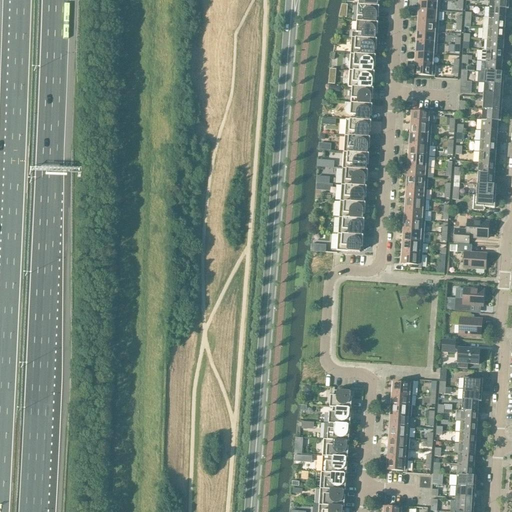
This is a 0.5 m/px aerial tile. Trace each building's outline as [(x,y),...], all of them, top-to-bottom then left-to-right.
[(439,12),(440,1),(426,0),(419,0),(419,10),(439,12)] [(509,9),(509,0),(489,0),(489,8),(509,9)] [(378,18),(379,7),(358,5),(357,22),(378,23),(376,23),(376,18),(378,18)] [(509,10),(509,9),(489,8),(489,19),(505,20),(506,10),(509,10)] [(439,23),(439,12),(419,10),(419,21),(439,23)] [(505,20),(489,19),(484,18),(483,29),(507,31),(507,30),(505,30),(505,20)] [(438,33),(439,23),(419,21),(418,32),(438,33)] [(377,35),(378,23),(357,22),(356,31),(352,31),(350,32),(350,33),(349,37),(352,38),(351,38),(377,40),(377,39),(375,39),(375,35),(377,35)] [(506,41),(507,31),(483,29),(482,40),(487,40),(506,41)] [(437,44),(438,33),(418,32),(417,43),(437,44)] [(376,51),(377,40),(351,38),(350,54),(376,56),(374,56),(374,51),(376,51)] [(506,52),(506,41),(487,40),(486,51),(506,52)] [(436,55),(437,44),(417,43),(416,53),(436,55)] [(506,52),(486,51),(482,51),(482,61),(502,63),(503,53),(505,53),(506,52)] [(436,55),(416,53),(415,64),(436,66),(436,65),(432,65),(433,55),(436,55)] [(375,68),(376,56),(350,54),(349,71),(375,72),(372,72),(373,67),(375,68)] [(502,73),(502,63),(482,61),(481,72),(485,72),(504,74),(504,73),(502,73)] [(435,77),(436,66),(415,64),(415,75),(435,77)] [(374,84),(375,72),(349,71),(348,87),(373,89),(373,88),(371,88),(372,84),(374,84)] [(504,74),(485,72),(484,83),(503,85),(504,74)] [(483,96),(502,98),(503,96),(503,95),(503,85),(484,83),(483,94),(483,96)] [(373,100),(373,89),(348,87),(352,88),(351,104),(372,105),(370,105),(370,100),(373,100)] [(482,109),(501,111),(502,100),(503,100),(502,99),(502,98),(483,96),(483,98),(482,99),(483,99),(482,109)] [(372,117),(372,105),(351,104),(350,115),(353,115),(353,120),(346,119),(346,120),(371,121),(369,121),(369,116),(372,117)] [(501,121),(501,111),(482,109),(482,120),(501,121)] [(411,124),(431,125),(431,124),(433,122),(434,120),(434,117),(432,116),(432,112),(428,112),(428,114),(412,112),(411,124)] [(370,133),(371,121),(346,120),(345,136),(370,138),(370,137),(368,137),(368,133),(370,133)] [(501,122),(501,121),(482,120),(481,131),(498,132),(498,122),(501,122)] [(431,136),(431,125),(411,124),(411,134),(431,136)] [(497,142),(498,132),(481,131),(480,142),(499,143),(499,142),(497,142)] [(430,147),(431,136),(411,134),(410,145),(430,147)] [(369,149),(370,138),(345,136),(343,152),(369,154),(367,154),(367,149),(369,149)] [(498,154),(499,143),(480,142),(479,152),(498,154)] [(429,157),(430,147),(410,145),(409,156),(429,157)] [(368,166),(369,154),(343,152),(342,169),(368,171),(368,170),(366,170),(366,166),(368,166)] [(498,165),(498,154),(479,152),(479,163),(498,165)] [(428,168),(429,157),(409,156),(408,167),(428,168)] [(498,165),(479,163),(478,174),(495,175),(495,165),(498,165)] [(428,179),(428,168),(408,167),(408,178),(428,179)] [(367,182),(368,171),(342,169),(341,185),(367,187),(364,186),(365,182),(367,182)] [(494,185),(495,175),(478,174),(477,185),(496,186),(497,185),(494,185)] [(427,190),(428,179),(408,178),(407,188),(427,190)] [(366,198),(367,187),(341,185),(340,201),(365,203),(366,203),(363,203),(364,198),(366,198)] [(496,187),(496,186),(477,185),(476,196),(495,197),(496,187)] [(426,201),(427,190),(407,188),(406,199),(426,201)] [(495,197),(476,196),(474,195),(473,210),(484,211),(484,208),(495,208),(495,197)] [(426,201),(406,199),(405,210),(425,211),(422,211),(422,201),(426,201)] [(365,215),(365,203),(340,201),(339,218),(364,220),(364,219),(362,219),(362,215),(365,215)] [(425,222),(425,211),(405,210),(405,221),(425,222)] [(364,231),(364,220),(339,218),(338,234),(363,236),(361,235),(361,231),(364,231)] [(481,222),(480,220),(475,220),(474,221),(468,221),(467,229),(465,231),(455,230),(454,243),(469,244),(469,238),(488,239),(489,223),(481,222)] [(424,233),(425,222),(405,221),(404,232),(424,233)] [(423,244),(424,233),(404,232),(403,242),(423,244)] [(362,247),(363,236),(338,234),(337,251),(348,252),(360,253),(360,247),(362,247)] [(422,255),(423,244),(403,242),(402,253),(422,255)] [(323,244),(319,247),(323,252),(327,248),(323,244)] [(471,253),(472,246),(457,244),(457,252),(464,253),(463,268),(485,270),(487,254),(471,253)] [(421,269),(422,255),(402,253),(401,264),(409,265),(409,267),(411,269),(415,269),(421,269)] [(483,306),(484,291),(464,289),(463,300),(455,299),(454,311),(470,312),(471,305),(483,306)] [(466,319),(467,313),(451,312),(450,321),(460,322),(459,335),(481,337),(482,320),(466,319)] [(455,353),(455,341),(443,340),(442,352),(455,353)] [(458,364),(457,368),(467,369),(468,364),(479,365),(480,350),(459,349),(458,364)] [(463,390),(482,391),(483,379),(472,379),(472,375),(470,375),(469,376),(467,376),(466,377),(464,378),(463,390)] [(392,395),(412,396),(413,381),(407,381),(403,380),(401,382),(401,384),(393,383),(392,395)] [(481,401),(482,391),(463,390),(462,400),(481,402),(481,401)] [(330,407),(351,409),(352,397),(350,397),(350,392),(338,391),(334,391),(333,396),(330,396),(330,407)] [(412,407),(412,396),(392,395),(392,405),(412,407)] [(481,402),(462,400),(461,411),(478,412),(479,402),(481,402)] [(411,417),(412,407),(392,405),(391,416),(411,417)] [(351,409),(330,407),(330,408),(333,408),(332,412),(329,412),(328,424),(350,425),(351,414),(349,414),(349,409),(351,409)] [(456,411),(456,421),(461,422),(480,423),(477,422),(478,412),(461,411),(456,411)] [(410,428),(411,417),(391,416),(390,427),(410,428)] [(479,434),(480,423),(461,422),(460,433),(479,434)] [(323,439),(323,440),(349,442),(349,435),(350,430),(347,430),(348,425),(350,426),(350,425),(328,424),(325,423),(323,439)] [(409,439),(410,428),(390,427),(389,438),(409,439)] [(478,445),(479,434),(460,433),(459,443),(478,445)] [(409,450),(409,439),(389,438),(389,448),(409,450)] [(349,442),(323,440),(322,456),(348,458),(348,446),(346,446),(347,442),(349,442)] [(477,455),(478,445),(459,443),(458,454),(477,455)] [(408,461),(409,450),(389,448),(388,459),(408,461)] [(477,456),(477,455),(458,454),(458,465),(474,466),(475,456),(477,456)] [(348,458),(322,456),(321,472),(347,474),(347,463),(345,463),(345,458),(348,458)] [(407,474),(408,461),(388,459),(387,470),(403,472),(403,473),(407,474)] [(474,476),(474,466),(458,465),(457,476),(476,477),(476,476),(474,476)] [(347,475),(347,474),(321,472),(320,489),(345,491),(346,479),(344,479),(344,474),(347,475)] [(476,477),(457,476),(456,486),(475,488),(476,477)] [(455,499),(474,501),(474,499),(475,499),(475,498),(474,498),(475,488),(456,486),(455,497),(455,498),(455,499)] [(345,491),(320,489),(319,505),(344,507),(345,495),(343,495),(343,491),(345,491)] [(455,499),(455,501),(451,501),(450,511),(473,511),(474,504),(475,504),(475,503),(474,503),(474,501),(455,499)]
